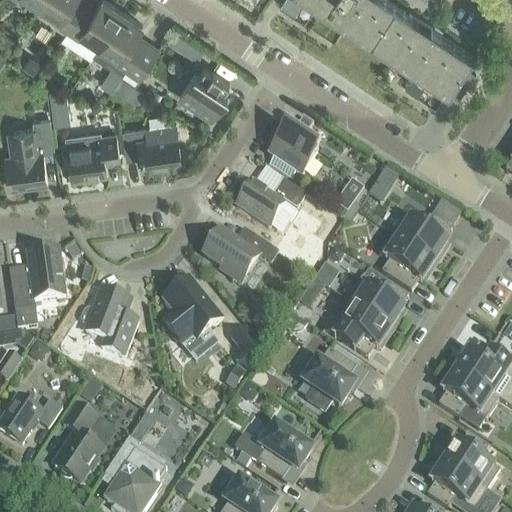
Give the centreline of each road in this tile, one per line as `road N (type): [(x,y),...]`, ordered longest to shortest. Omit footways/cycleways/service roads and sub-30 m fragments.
road 1 (residential): [(0,225),(201,197),(284,75)]
road 2 (residential): [(357,511),(380,493),(406,445),(406,380),(511,222)]
road 3 (residential): [(448,175),(284,75)]
road 4 (residential): [(284,75),(170,0)]
